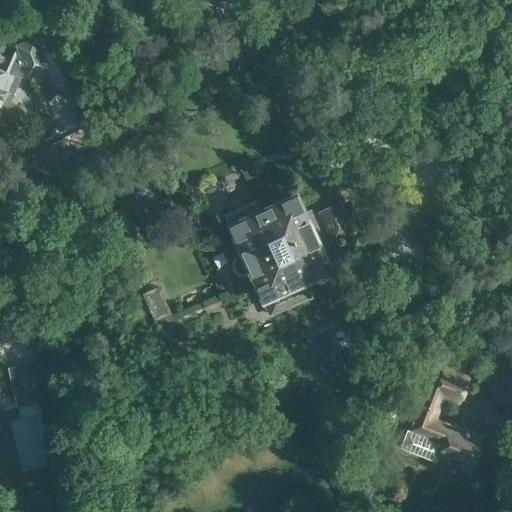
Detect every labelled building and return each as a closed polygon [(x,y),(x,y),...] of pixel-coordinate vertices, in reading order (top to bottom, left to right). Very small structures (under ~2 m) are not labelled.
[(0,108),(2,105),(13,110),(15,104),(9,101),(20,76),(29,73),(29,74),(48,67),(36,38),(31,39),(31,40),(18,44),(19,48),(9,71),(0,67),(0,108)] [(441,200),(458,213),(462,215),(476,196),(454,180),(441,200)] [(224,212),(237,241),(261,231),(265,239),(289,230),(289,231),(299,218),(298,215),(305,212),(296,194),(260,211),(255,199),(224,212)] [(437,197),(423,217),(442,229),(446,232),(458,213),(441,200),(437,197)] [(251,272),(254,277),(323,247),(358,230),(357,227),(360,226),(350,204),(347,205),(346,202),(315,216),(317,220),(309,223),(305,212),(298,215),(299,218),(289,231),(289,230),(265,239),(261,231),(237,241),(241,250),(236,253),(233,259),(232,265),(234,271),(241,275),(246,275),(251,272)] [(442,229),(423,217),(419,214),(406,233),(429,249),(442,229)] [(323,247),(254,277),(271,316),(311,297),(309,292),(306,293),(302,284),(334,269),(323,247)] [(144,290),(152,318),(170,313),(162,285),(144,290)] [(16,367),(24,404),(49,399),(41,362),(16,367)] [(373,416),(393,424),(401,404),(391,401),(401,377),(404,378),(408,368),(392,362),(379,395),(381,396),(373,416)] [(440,381),(431,378),(427,376),(422,390),(420,391),(416,401),(417,405),(400,448),(436,462),(437,461),(470,474),(484,437),(453,425),(452,427),(434,420),(443,397),(460,403),(470,378),(445,368),(440,381)]
